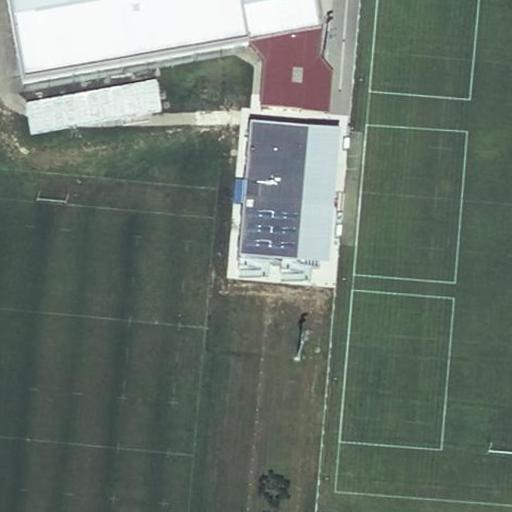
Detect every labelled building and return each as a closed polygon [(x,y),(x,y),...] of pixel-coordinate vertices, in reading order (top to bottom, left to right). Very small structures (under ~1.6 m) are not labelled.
[(7,0),(22,85),(249,44),(264,64),(261,109),(276,111),(295,112),(300,112),(314,101),(327,102),(330,75),(317,61),(318,48),(306,48),(297,36),(319,32),(313,0),(7,0)] [(318,48),(319,32),(297,36),(306,48),(318,48)] [(158,74),(83,86),(87,111),(162,98),(158,74)] [(326,115),(327,102),(314,101),(300,112),(326,115)] [(276,111),(274,131),(294,132),(295,112),(276,111)] [(316,172),(317,159),(291,158),(294,132),(274,131),(264,250),(305,254),(308,218),(312,218),(313,203),(323,203),(326,173),(316,172)]
